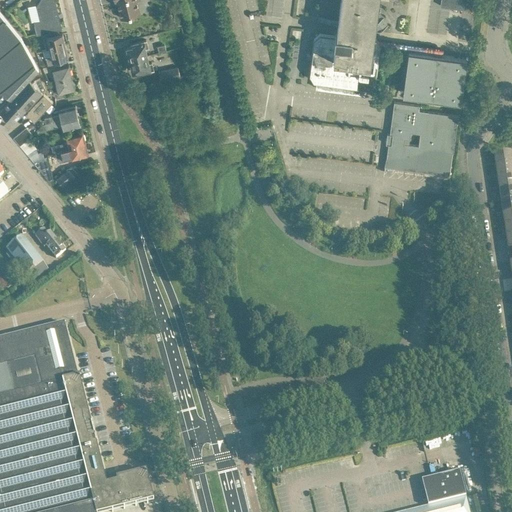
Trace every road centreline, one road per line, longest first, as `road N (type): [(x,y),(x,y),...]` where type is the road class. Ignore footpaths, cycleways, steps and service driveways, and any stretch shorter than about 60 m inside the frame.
road 1 (residential): [(511,414),(472,168),(479,135),(511,79)]
road 2 (unclassified): [(177,511),(123,297),(67,220)]
road 3 (primary): [(137,231),(80,0)]
road 4 (unclassified): [(215,438),(356,404),(395,378),(408,358)]
road 5 (primary): [(137,231),(193,439)]
road 6 (unclassified): [(408,358),(351,389),(211,425)]
road 7 (primary): [(211,425),(170,294),(137,231)]
road 8 (unclassified): [(500,511),(481,399),(461,373),(414,341)]
road 9 (unclassified): [(418,221),(430,266),(414,341)]
